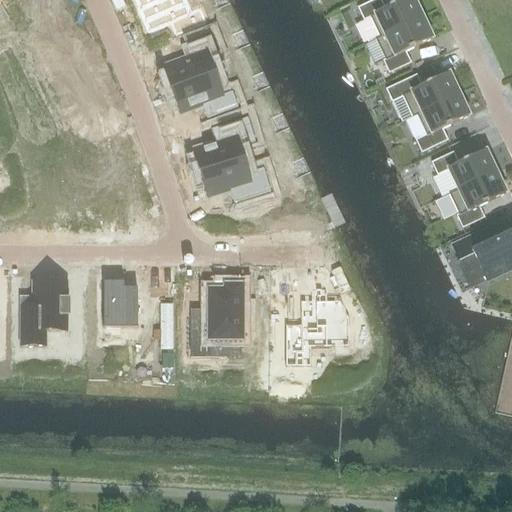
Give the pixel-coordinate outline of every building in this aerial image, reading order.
[(32,0),(6,0),(11,10),(17,8),(27,30),(70,11),(64,0),(33,0),(32,0)] [(135,0),(140,10),(163,0),(135,0)] [(163,0),(140,10),(139,11),(149,34),(171,24),(176,37),(206,24),(200,10),(190,14),(184,0),(163,0)] [(384,36),(423,18),(414,0),(403,0),(384,9),(380,0),(373,0),(357,8),(363,19),(374,14),(384,36)] [(70,11),(27,30),(37,53),(32,56),(37,67),(59,57),(53,46),(80,34),(70,11)] [(384,36),(380,38),(376,40),(386,61),(383,62),(390,75),(412,65),(406,53),(433,40),(423,18),(384,36)] [(185,61),(163,69),(172,92),(173,91),(215,76),(206,54),(216,51),(211,36),(180,48),(185,61)] [(61,65),(39,74),(44,86),(49,83),(59,107),(102,89),(93,66),(66,77),(61,65)] [(417,117),(460,97),(450,75),(422,88),(417,76),(386,91),(392,104),(403,99),(413,119),(417,117)] [(215,76),(173,91),(182,115),(203,107),(207,120),(238,109),(232,94),(222,97),(215,76)] [(102,89),(59,107),(68,130),(62,132),(67,144),(89,135),(85,123),(112,112),(102,89)] [(460,97),(417,117),(426,136),(416,142),(422,155),(448,142),(443,130),(470,118),(460,97)] [(215,144),(194,151),(201,175),(244,161),(240,148),(255,143),(248,120),(211,131),(215,144)] [(91,143),(69,150),(73,162),(78,160),(87,184),(131,169),(123,145),(95,154),(91,143)] [(458,192),(497,174),(487,153),(459,165),(454,154),(432,164),(438,177),(449,172),(458,192)] [(14,158),(0,161),(0,167),(3,178),(18,174),(14,158)] [(201,175),(200,175),(207,199),(230,192),(234,205),(271,193),(263,170),(248,175),(244,161),(201,175)] [(131,169),(87,184),(95,207),(89,209),(93,221),(116,214),(112,202),(139,192),(131,169)] [(458,192),(449,196),(459,216),(457,217),(463,230),(485,220),(479,208),(507,195),(497,174),(458,192)] [(467,237),(455,243),(461,254),(473,248),(487,278),(511,266),(511,229),(494,238),(488,227),(467,237)] [(21,310),(21,347),(45,347),(45,332),(65,332),(65,316),(69,316),(69,301),(66,301),(66,284),(34,284),(34,310),(21,310)] [(104,284),(104,330),(137,330),(137,344),(153,344),(153,346),(166,346),(166,315),(154,315),(154,290),(124,290),(124,284),(104,284)] [(192,321),(191,358),(219,358),(219,341),(242,341),(242,325),(246,325),(246,309),(242,309),(242,288),(226,288),(226,293),(210,293),(210,309),(207,309),(207,321),(192,321)] [(285,327),(285,368),(311,368),(311,349),(349,349),(349,320),(339,300),(338,301),(339,303),(327,303),(326,291),(309,291),(309,293),(311,293),(311,303),(295,303),(295,327),(285,327)] [(266,367),(252,367),(252,383),(265,383),(266,367)]
